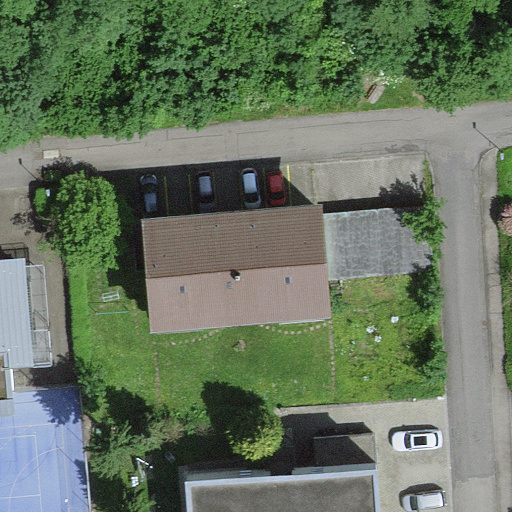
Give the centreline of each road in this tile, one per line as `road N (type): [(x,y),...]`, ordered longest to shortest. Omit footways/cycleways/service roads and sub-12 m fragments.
road 1 (residential): [(0,167),(474,129)]
road 2 (residential): [(474,129),(487,511)]
